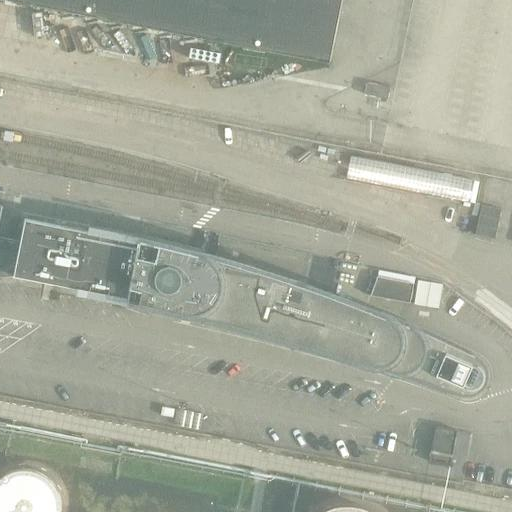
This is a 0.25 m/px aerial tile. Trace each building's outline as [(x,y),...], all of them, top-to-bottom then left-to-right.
[(5,0),(330,63),(342,0),(5,0)] [(477,181),(352,157),(347,182),(472,206),(477,181)] [(0,276),(1,278),(14,276),(127,298),(129,298),(129,299),(152,305),(175,310),(192,314),(216,320),(226,323),(236,325),(246,328),(256,331),(266,333),(276,336),(286,339),(296,342),(306,345),(315,347),(324,350),(333,353),(342,356),(351,359),(360,361),(369,364),(378,367),(387,370),(395,373),(403,376),(411,379),(419,381),(428,384),(436,387),(444,390),(452,393),(460,396),(462,397),(464,397),(467,397),(469,397),(471,397),(474,397),(476,396),(478,394),(480,393),(482,392),(484,390),(485,388),(486,386),(487,383),(488,381),(488,379),(488,376),(488,374),(488,371),(487,369),(486,367),(485,365),(483,363),(482,361),(480,360),(478,358),(475,357),(468,354),(460,350),(452,346),(444,342),(436,339),(428,335),(420,332),(412,328),(404,325),(390,319),(376,313),(362,307),(348,302),(334,296),(319,291),(305,286),(290,281),(276,276),(261,271),(246,267),(231,262),(216,258),(201,254),(186,250),(171,246),(156,243),(141,239),(140,240),(131,238),(26,217),(21,241),(0,237),(0,223),(4,206),(0,204),(0,276)] [(478,233),(497,236),(501,207),(482,204),(478,233)] [(196,223),(190,251),(259,265),(265,236),(196,223)] [(378,276),(371,296),(410,304),(414,284),(378,276)] [(440,307),(444,284),(419,279),(416,302),(440,307)] [(449,466),(456,431),(435,427),(428,462),(449,466)] [(60,511),(62,507),(62,500),(62,493),(60,486),(56,480),(52,474),(47,469),(40,466),(34,463),(27,462),(19,463),(12,464),(6,467),(0,471),(0,511),(60,511)] [(378,511),(372,507),(366,504),(357,501),(348,500),(336,500),(328,503),(319,507),(313,511),(378,511)]
